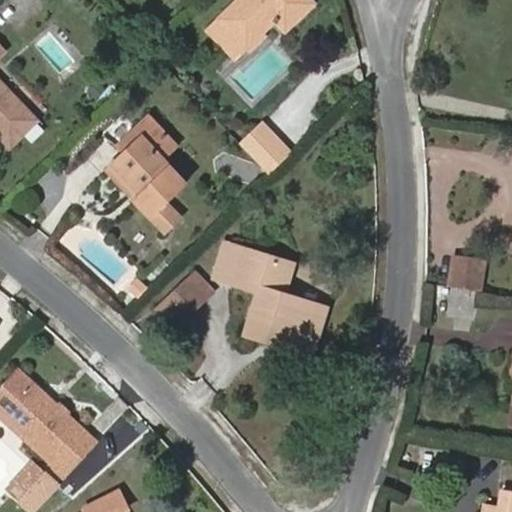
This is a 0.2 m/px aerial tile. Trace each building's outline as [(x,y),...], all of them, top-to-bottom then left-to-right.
[(285,10),(295,20),(314,2),(311,0),(239,0),(220,18),(246,47),(263,31),(275,19),(285,10)] [(275,19),(285,30),(295,20),(285,10),(275,19)] [(235,58),(246,47),(220,18),(209,28),(235,58)] [(114,40),(122,49),(131,40),(123,31),(114,40)] [(246,47),(250,50),(266,34),(263,31),(246,47)] [(36,124),(38,121),(0,81),(0,54),(4,51),(0,46),(0,137),(10,148),(27,131),(35,139),(44,131),(36,124)] [(90,93),(98,102),(107,93),(99,85),(90,93)] [(161,160),(175,146),(145,115),(112,147),(119,154),(138,136),(161,160)] [(267,176),(289,154),(262,125),(239,147),(267,176)] [(181,182),(161,160),(138,136),(119,154),(110,162),(137,192),(132,199),(162,230),(176,216),(162,201),(181,182)] [(132,199),(137,192),(110,162),(103,169),(132,199)] [(326,313),(284,300),(294,270),(228,248),(219,276),(236,281),(233,288),(262,297),(248,339),(269,346),(272,339),(313,353),(326,313)] [(454,292),(483,297),(487,269),(457,264),(454,292)] [(204,302),(213,294),(194,275),(186,283),(204,302)] [(217,282),(233,288),(236,281),(219,276),(217,282)] [(132,296),(143,285),(136,277),(125,288),(132,296)] [(175,332),(204,302),(186,283),(156,312),(175,332)] [(311,359),(313,353),(272,339),(269,346),(311,359)] [(60,415),(60,409),(23,374),(0,398),(0,413),(58,466),(55,472),(66,481),(98,445),(70,420),(64,419),(60,415)] [(70,420),(74,415),(63,405),(60,409),(60,415),(64,419),(70,420)] [(0,413),(0,421),(55,472),(58,466),(0,413)] [(59,489),(66,481),(55,472),(49,478),(59,489)] [(25,505),(32,511),(38,511),(59,489),(49,478),(25,505)] [(511,511),(511,491),(505,491),(503,511),(505,511),(511,511)] [(130,511),(123,499),(106,508),(107,511),(130,511)]
